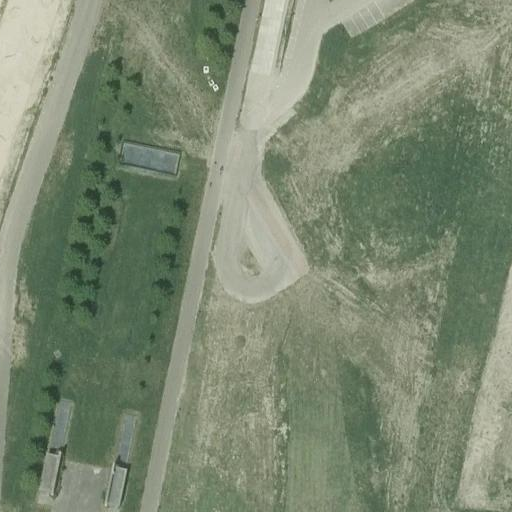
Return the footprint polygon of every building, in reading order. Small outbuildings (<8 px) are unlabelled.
[(27,0),(9,0),(4,19),(42,32),(50,8),(27,0)] [(4,19),(0,29),(0,43),(34,56),(42,32),(4,19)] [(0,43),(0,70),(26,79),(34,56),(0,43)] [(0,70),(0,97),(18,103),(26,79),(0,70)] [(0,97),(0,123),(10,127),(18,103),(0,97)] [(0,123),(0,150),(2,151),(10,127),(0,123)] [(178,157),(121,145),(116,169),(173,180),(178,157)] [(52,500),(60,460),(57,460),(57,462),(53,461),(45,459),(38,495),(44,496),(50,497),(50,499),(52,500)] [(118,511),(125,476),(117,474),(113,473),(113,471),(111,471),(103,510),(106,510),(106,508),(111,509),(118,511)]
